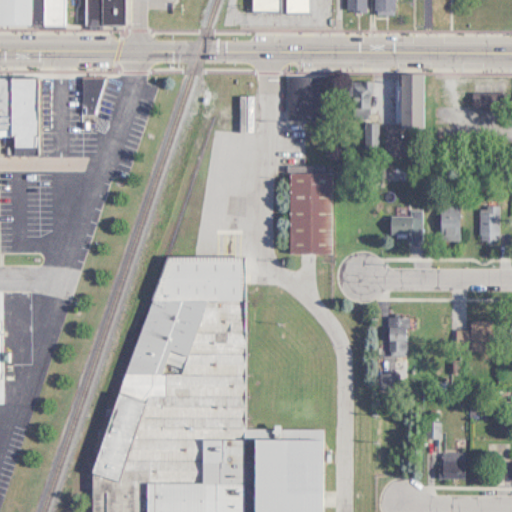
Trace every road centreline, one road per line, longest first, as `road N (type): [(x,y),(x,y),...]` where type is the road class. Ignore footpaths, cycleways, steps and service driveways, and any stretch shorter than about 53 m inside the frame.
road 1 (tertiary): [(0,45),(511,46)]
road 2 (residential): [(344,511),(340,338),(267,265),(266,49)]
road 3 (residential): [(0,285),(51,285),(118,117),(118,45)]
road 4 (residential): [(365,280),(511,280)]
